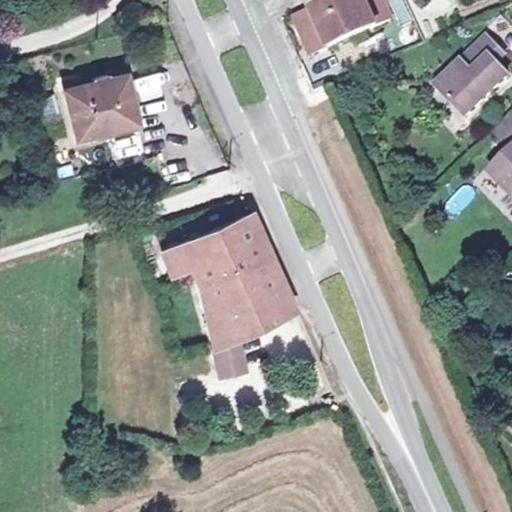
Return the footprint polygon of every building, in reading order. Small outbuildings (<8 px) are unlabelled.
[(328,50),(390,22),(380,0),(328,0),(309,10),(328,50)] [(328,50),(309,10),(289,18),(307,60),(328,50)] [(434,88),(465,120),(510,76),(491,57),(500,48),(487,35),(434,88)] [(107,77),(105,69),(87,74),(89,82),(64,88),(75,133),(131,119),(120,74),(107,77)] [(511,154),(490,176),(511,199),(511,154)] [(246,209),(159,248),(169,271),(188,262),(199,280),(219,372),(243,365),(235,331),(260,320),(242,262),(265,251),(246,209)] [(265,251),(242,262),(260,320),(290,306),(265,251)]
